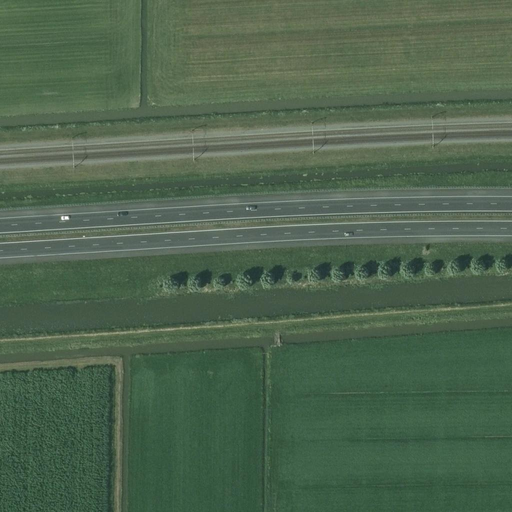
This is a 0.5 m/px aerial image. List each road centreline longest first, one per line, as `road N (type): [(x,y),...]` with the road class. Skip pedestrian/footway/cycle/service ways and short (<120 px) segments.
road 1 (motorway): [(0,251),(511,228)]
road 2 (motorway): [(511,204),(0,226)]
